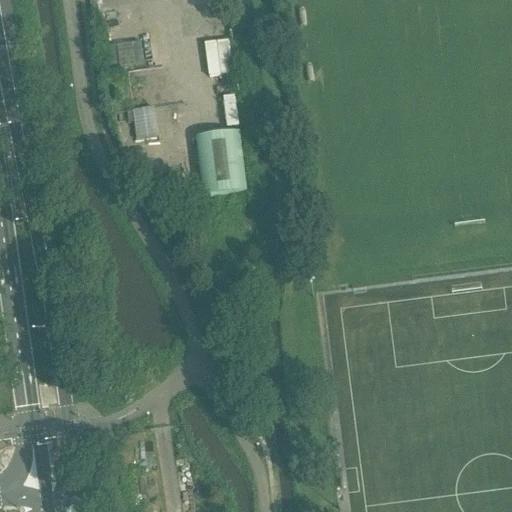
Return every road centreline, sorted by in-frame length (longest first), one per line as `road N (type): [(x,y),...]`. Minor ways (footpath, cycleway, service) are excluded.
road 1 (secondary): [(78,495),(0,35)]
road 2 (secondary): [(0,205),(38,489)]
